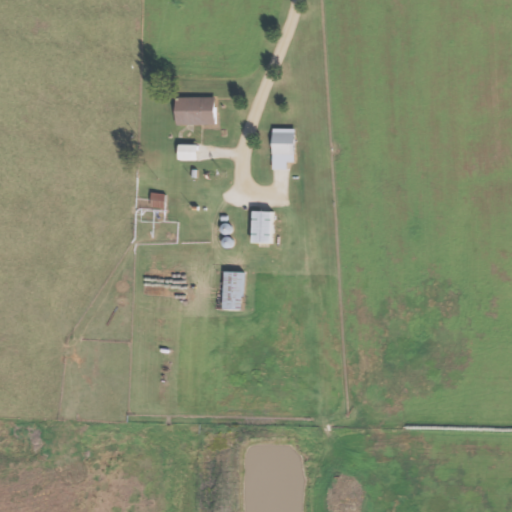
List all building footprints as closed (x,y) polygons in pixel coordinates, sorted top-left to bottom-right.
[(217,125),(217,97),(178,97),(178,125),(217,125)] [(297,128),(274,128),(274,167),(297,167),(297,128)] [(201,158),(201,144),(181,144),(181,158),(201,158)] [(275,243),(275,211),(256,211),(256,243),(275,243)] [(245,309),(245,271),(226,271),(226,309),(245,309)]
